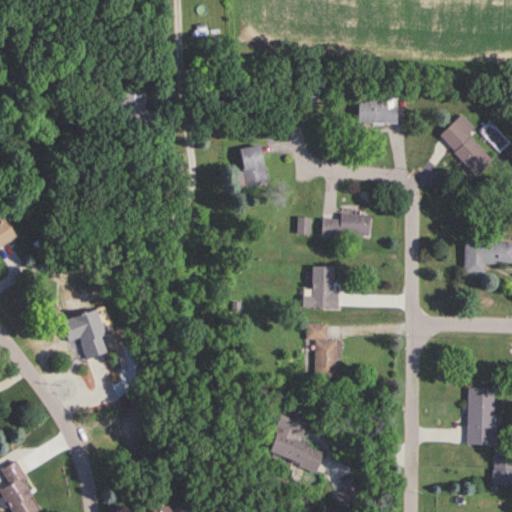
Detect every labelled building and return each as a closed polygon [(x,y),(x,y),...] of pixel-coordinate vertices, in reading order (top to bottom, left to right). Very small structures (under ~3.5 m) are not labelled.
[(374,101),(357,101),(357,123),(396,123),(396,89),(374,89),(374,101)] [(145,92),(121,92),(121,121),(145,121),(145,92)] [(490,160),(468,136),(475,130),(461,115),(438,136),(475,175),(490,160)] [(243,188),(267,184),(259,146),(236,150),(243,188)] [(321,237),(370,239),(370,215),(339,215),(339,219),(331,219),(331,217),(322,217),(321,237)] [(0,241),(11,234),(0,218),(0,241)] [(484,265),(511,265),(511,243),(463,243),(463,275),(484,275),(484,265)] [(333,268),(310,268),(309,297),(301,297),(300,309),(336,310),(336,292),(332,292),(333,268)] [(58,322),(64,344),(76,341),(82,361),(104,354),(98,336),(111,332),(104,308),(58,322)] [(339,341),(325,341),(325,324),(304,324),(304,342),(313,342),(312,375),(338,375),(339,341)] [(466,446),(492,446),(492,389),(466,389),(466,446)] [(265,453),(317,471),(324,450),(300,442),(309,417),(280,408),(265,453)] [(511,452),(491,453),(491,486),(511,485),(511,452)] [(0,491),(9,511),(37,511),(14,462),(0,468),(0,470),(7,485),(0,488),(0,491)] [(338,510),(363,501),(355,477),(343,481),(346,489),(333,494),(338,510)]
